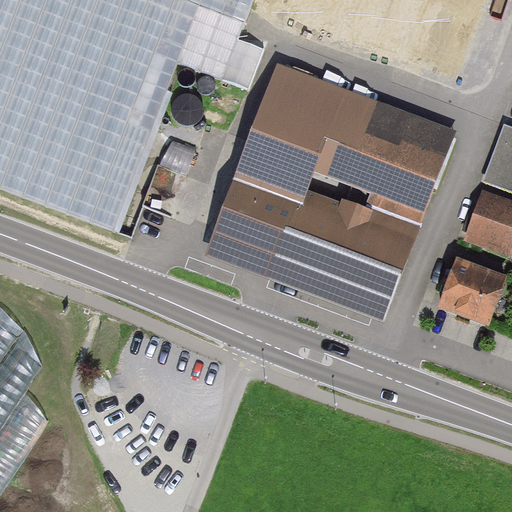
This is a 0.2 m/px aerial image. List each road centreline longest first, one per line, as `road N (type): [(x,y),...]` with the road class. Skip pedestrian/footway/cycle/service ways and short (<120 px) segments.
road 1 (track): [(487,108),(193,0)]
road 2 (secondary): [(258,334),(0,235)]
road 3 (secondary): [(511,425),(258,334)]
road 4 (residential): [(186,511),(258,334)]
